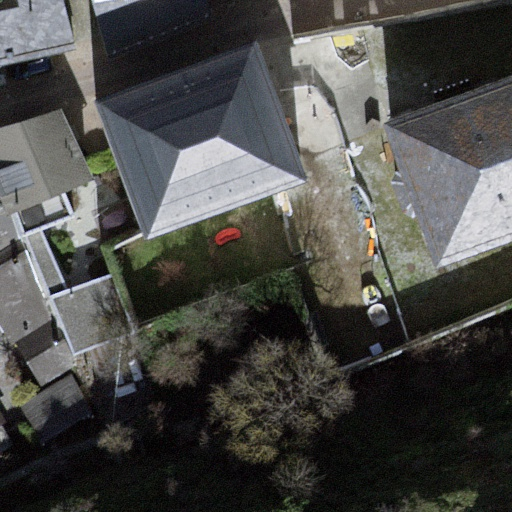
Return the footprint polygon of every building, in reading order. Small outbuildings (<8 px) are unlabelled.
[(63,0),(17,0),(18,7),(0,11),(0,71),(76,47),(63,0)] [(92,0),(105,51),(209,12),(205,0),(92,0)] [(258,42),(96,100),(145,237),(307,179),(258,42)] [(511,75),(383,121),(436,267),(511,240),(511,75)] [(93,179),(59,110),(0,127),(0,197),(8,214),(19,238),(26,247),(74,354),(132,332),(113,274),(70,290),(41,228),(73,213),(63,193),(93,179)] [(0,197),(0,249),(19,238),(8,214),(0,197)] [(26,247),(19,238),(0,249),(0,320),(12,342),(27,363),(42,390),(19,406),(43,444),(93,410),(70,370),(74,354),(26,247)]
